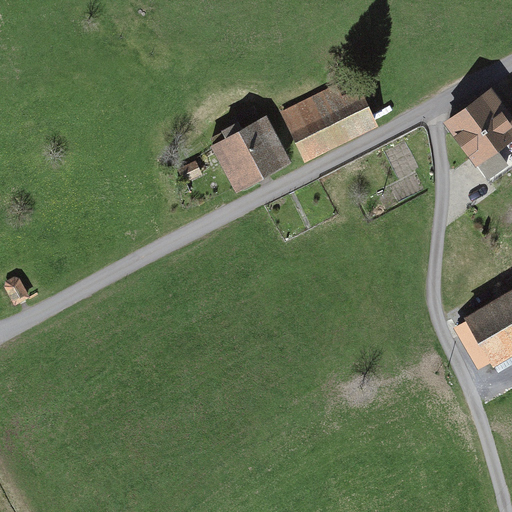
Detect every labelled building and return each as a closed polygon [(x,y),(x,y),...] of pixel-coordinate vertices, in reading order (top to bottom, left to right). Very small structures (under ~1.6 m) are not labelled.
[(352,88),(285,119),(306,163),(373,132),(352,88)] [(511,123),(495,99),(455,127),(485,171),(511,152),(511,123)] [(268,130),(221,154),(242,194),(289,170),(268,130)] [(5,283),(5,289),(15,307),(30,299),(20,281),(14,278),(5,283)] [(511,302),(467,329),(493,373),(511,361),(511,302)]
